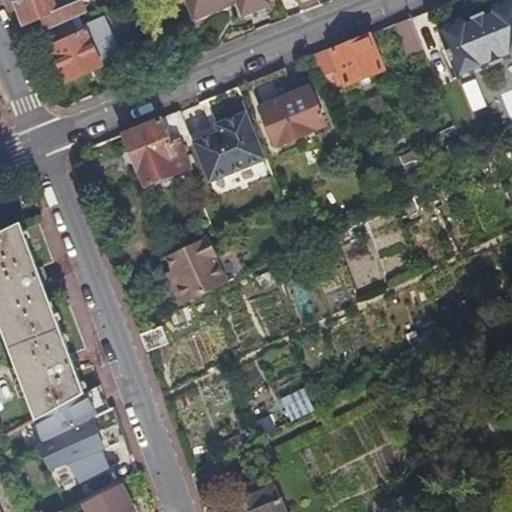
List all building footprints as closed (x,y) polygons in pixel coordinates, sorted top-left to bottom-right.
[(78,0),(17,0),(14,2),(23,25),(41,18),(46,30),(78,17),(85,14),(78,0)] [(268,3),(266,0),(185,0),(192,17),(235,0),(236,0),(242,14),(268,3)] [(297,0),(301,12),(319,5),(317,0),(297,0)] [(511,0),(490,9),(493,16),(484,15),(473,20),(469,25),(466,19),(440,29),(460,78),(486,68),(485,65),(492,64),(503,59),(508,55),(510,58),(511,57),(511,0)] [(78,17),(46,30),(44,32),(67,81),(121,57),(104,19),(83,28),(78,17)] [(411,19),(397,24),(408,49),(421,43),(411,19)] [(370,35),(312,59),(325,90),(338,85),(339,86),(344,84),(345,86),(384,71),(370,35)] [(464,85),(474,111),(503,100),(511,120),(511,75),(490,84),(486,76),(464,85)] [(324,125),(310,91),(282,102),(280,99),(259,108),(276,149),(296,141),(295,137),(324,125)] [(180,112),(161,120),(165,128),(166,127),(167,130),(166,131),(171,143),(178,139),(179,140),(190,136),(180,112)] [(455,127),(450,114),(441,118),(446,131),(455,127)] [(266,160),(247,115),(224,124),(228,130),(219,134),(194,144),(209,183),(266,160)] [(161,120),(123,136),(146,189),(191,170),(179,140),(178,139),(171,143),(166,131),(167,130),(166,127),(165,128),(161,120)] [(228,130),(224,124),(216,127),(219,134),(228,130)] [(190,137),(194,144),(219,134),(216,127),(190,137)] [(84,396),(20,225),(0,234),(0,328),(35,421),(53,412),(84,396)] [(171,283),(180,305),(226,283),(214,257),(216,256),(208,237),(166,256),(173,271),(177,280),(171,283)] [(177,280),(173,271),(167,274),(171,283),(177,280)] [(139,334),(146,352),(168,343),(161,326),(139,334)] [(91,422),(111,412),(101,387),(84,396),(53,412),(62,436),(91,422)] [(102,453),(91,422),(62,436),(37,449),(49,473),(67,467),(77,486),(107,472),(100,454),(102,453)] [(243,497),(271,485),(267,475),(239,488),(243,497)] [(131,511),(121,484),(84,503),(88,511),(131,511)] [(284,511),(272,484),(271,485),(243,497),(242,498),(248,511),(284,511)]
